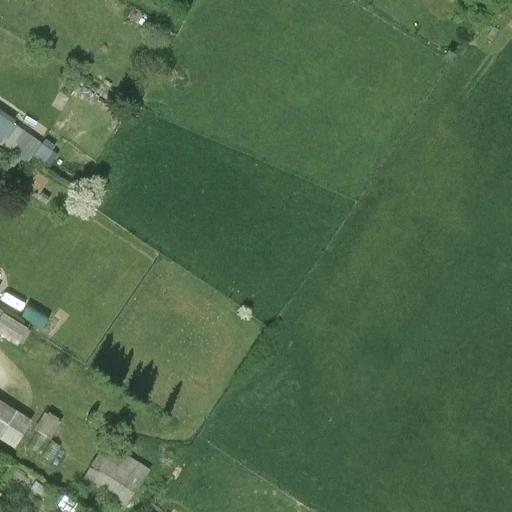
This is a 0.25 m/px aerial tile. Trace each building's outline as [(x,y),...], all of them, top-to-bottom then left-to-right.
[(39,149),(0,125),(0,147),(29,165),(39,149)] [(29,335),(4,319),(0,325),(0,336),(21,349),(29,335)] [(0,443),(16,454),(22,444),(34,425),(0,403),(0,443)] [(41,414),(34,425),(22,444),(40,455),(50,439),(69,451),(78,437),(41,414)] [(126,511),(149,476),(108,450),(83,490),(119,511),(126,511)]
